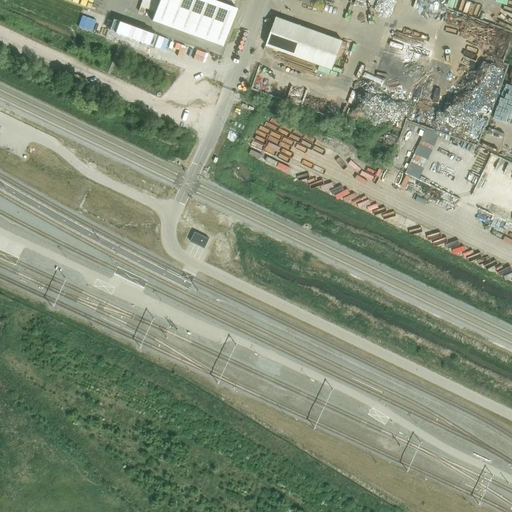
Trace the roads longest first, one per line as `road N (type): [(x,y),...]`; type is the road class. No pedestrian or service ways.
road 1 (unclassified): [(173,214),(261,0)]
road 2 (unknown): [(273,0),(333,25),(406,17)]
